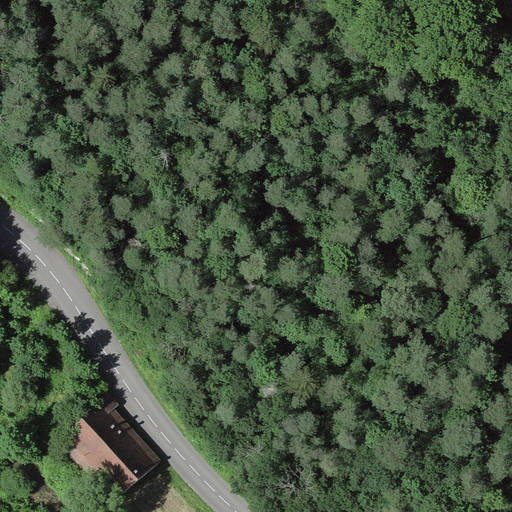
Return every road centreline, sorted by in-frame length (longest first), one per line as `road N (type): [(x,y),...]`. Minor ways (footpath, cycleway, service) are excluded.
road 1 (secondary): [(0,222),(39,258),(154,423),(235,511)]
road 2 (track): [(511,166),(421,43),(370,0)]
